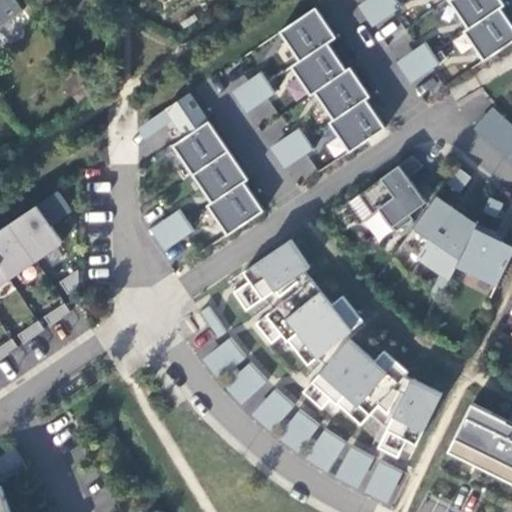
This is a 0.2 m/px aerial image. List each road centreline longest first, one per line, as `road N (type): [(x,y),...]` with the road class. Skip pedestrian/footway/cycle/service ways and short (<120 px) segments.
road 1 (residential): [(511,181),(433,123),(133,311)]
road 2 (residential): [(133,311),(241,430),(358,511)]
road 3 (residential): [(133,311),(6,393)]
road 4 (residential): [(6,393),(80,511)]
